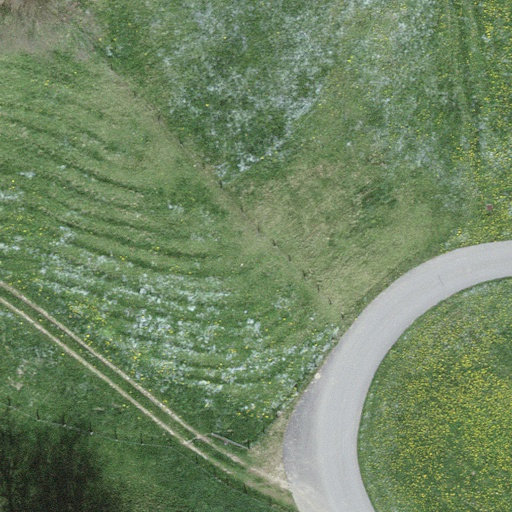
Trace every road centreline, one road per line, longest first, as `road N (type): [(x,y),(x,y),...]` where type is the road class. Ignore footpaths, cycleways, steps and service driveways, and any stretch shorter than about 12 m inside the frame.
road 1 (track): [(349,508),(270,482),(217,453),(0,287)]
road 2 (track): [(351,511),(333,429),(356,355),(411,294),(445,274),(511,258)]
